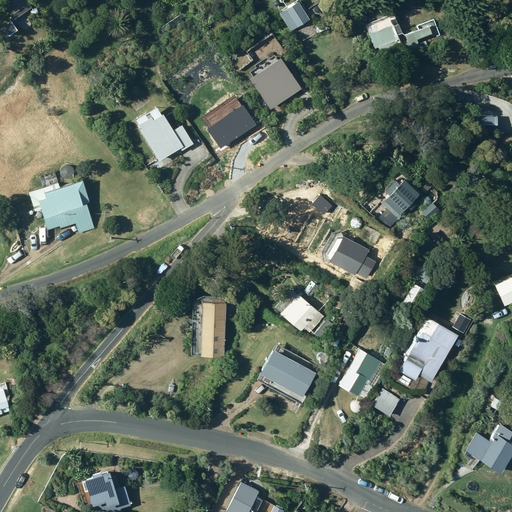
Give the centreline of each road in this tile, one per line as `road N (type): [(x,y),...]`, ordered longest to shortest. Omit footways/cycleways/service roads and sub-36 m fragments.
road 1 (residential): [(55,427),(113,422),(226,444),(281,458),(406,511)]
road 2 (residential): [(55,427),(69,387),(238,188)]
road 3 (residential): [(238,188),(373,100),(511,68)]
road 4 (residential): [(0,295),(105,260),(238,188)]
